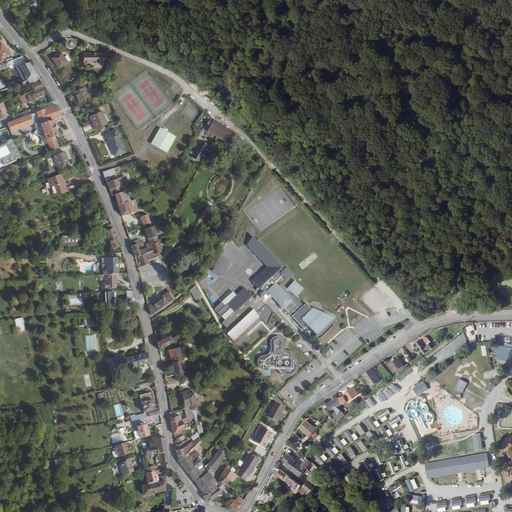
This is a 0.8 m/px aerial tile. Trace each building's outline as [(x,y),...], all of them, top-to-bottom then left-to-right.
[(0,42),(0,60),(9,54),(0,42)] [(62,53),(53,58),(64,74),(73,68),(62,53)] [(85,54),(85,63),(103,64),(103,55),(85,54)] [(18,58),(8,62),(11,69),(21,66),(18,58)] [(30,80),(35,90),(45,86),(30,62),(21,66),(18,67),(22,78),(25,76),(28,81),(30,80)] [(82,89),(73,93),(80,106),(91,100),(86,89),(89,87),(88,85),(87,85),(86,83),(80,86),(82,89)] [(34,99),(46,94),(44,89),(42,89),(41,87),(35,90),(31,91),(32,93),(34,99)] [(8,116),(3,102),(0,102),(0,117),(0,119),(8,116)] [(7,122),(11,131),(40,120),(41,124),(40,124),(46,139),(48,138),(52,150),(61,146),(57,134),(59,134),(53,119),(62,116),(56,104),(34,112),(7,122)] [(90,116),(96,129),(108,124),(102,110),(90,116)] [(225,125),(215,119),(209,130),(218,136),(225,125)] [(40,124),(35,126),(41,142),(46,139),(40,124)] [(225,125),(218,136),(231,143),(237,132),(225,125)] [(167,131),(166,131),(166,129),(162,127),(161,127),(160,128),(158,131),(159,133),(158,134),(157,134),(156,135),(153,139),(154,140),(157,143),(158,143),(159,142),(160,142),(160,144),(166,148),(167,148),(170,144),(170,142),(170,141),(170,140),(171,140),(172,140),(175,136),(175,135),(174,134),(169,131),(168,131),(167,131)] [(117,130),(106,135),(116,157),(126,152),(117,130)] [(7,157),(10,162),(16,159),(12,152),(18,150),(12,138),(6,141),(9,147),(6,148),(9,156),(7,157)] [(210,145),(203,141),(194,156),(201,160),(210,145)] [(65,152),(54,156),(59,168),(63,166),(64,167),(66,167),(66,164),(70,162),(66,151),(65,152)] [(54,156),(48,159),(50,166),(57,164),(54,156)] [(64,180),(61,172),(60,172),(47,178),(48,181),(44,182),(45,187),(64,180)] [(116,175),(106,179),(110,189),(127,182),(124,174),(117,177),(116,175)] [(68,190),(64,180),(45,187),(47,193),(52,191),(53,195),(68,190)] [(130,189),(127,182),(110,189),(112,195),(115,194),(119,205),(130,201),(126,191),(130,189)] [(122,215),(139,209),(135,199),(130,201),(119,205),(122,215)] [(141,215),(144,225),(149,223),(146,215),(144,215),(144,214),(141,214),(141,215)] [(146,229),(151,244),(158,242),(157,241),(159,240),(154,226),(146,229)] [(105,231),(113,248),(121,245),(118,238),(117,238),(115,234),(116,234),(116,232),(115,232),(113,228),(111,229),(110,227),(107,228),(107,230),(105,231)] [(75,248),(75,242),(80,242),(80,235),(63,235),(62,247),(75,248)] [(272,295),(280,289),(276,284),(284,278),(288,281),(294,275),(288,268),(287,269),(283,265),(282,263),(282,262),(277,259),(276,256),(272,253),(270,250),(269,249),(267,247),(264,243),(260,240),(259,242),(254,237),(248,247),(261,261),(264,259),(266,261),(268,259),(270,261),(268,263),(270,266),(267,268),(252,282),(258,289),(257,292),(255,294),(255,295),(261,298),(263,300),(266,300),(272,295)] [(159,242),(151,244),(151,246),(153,250),(149,251),(139,255),(140,258),(142,263),(148,260),(148,259),(161,254),(161,256),(164,255),(165,253),(166,252),(167,250),(168,250),(168,248),(167,246),(166,245),(165,243),(164,243),(160,244),(159,242)] [(149,251),(148,247),(140,250),(137,243),(132,245),(135,256),(136,256),(138,255),(139,255),(149,251)] [(139,255),(138,255),(142,265),(149,262),(148,260),(142,263),(140,258),(139,255)] [(115,273),(119,273),(118,266),(120,266),(119,262),(118,262),(118,257),(116,256),(111,256),(110,256),(100,257),(101,261),(102,262),(104,263),(104,264),(104,265),(104,266),(103,267),(101,269),(101,274),(104,274),(113,273),(115,273)] [(264,259),(261,261),(267,268),(270,266),(268,263),(270,261),(268,259),(266,261),(264,259)] [(225,268),(221,277),(236,286),(237,284),(238,282),(241,276),(225,268)] [(114,287),(113,273),(104,274),(104,282),(102,282),(102,287),(114,287)] [(297,297),(304,289),(295,280),(287,288),(297,297)] [(257,292),(238,282),(237,284),(245,289),(255,294),(257,292)] [(196,285),(191,290),(196,299),(202,295),(196,285)] [(237,296),(227,305),(235,312),(222,323),(230,332),(227,335),(236,345),(263,321),(268,326),(274,314),(266,306),(263,303),(266,300),(263,300),(261,298),(255,295),(253,298),(245,289),(237,296)] [(280,289),(272,295),(285,310),(303,329),(301,331),(307,337),(312,332),(316,336),(314,337),(318,341),(320,339),(321,340),(331,331),(330,330),(334,327),(331,323),(333,321),(327,317),(327,316),(317,310),(315,312),(313,309),(312,310),(307,304),(300,311),(280,289)] [(115,291),(105,291),(106,298),(105,298),(106,306),(108,306),(108,309),(115,308),(115,306),(116,305),(116,301),(135,300),(134,294),(133,294),(132,290),(126,290),(126,296),(115,296),(115,291)] [(170,292),(149,306),(151,313),(151,315),(168,304),(175,298),(170,292)] [(237,296),(234,292),(215,309),(225,321),(235,312),(227,305),(237,296)] [(263,303),(266,306),(273,299),(284,311),(285,310),(272,295),(266,300),(263,303)] [(16,327),(14,318),(4,320),(4,324),(8,323),(9,329),(16,327)] [(169,336),(158,342),(159,349),(168,344),(188,334),(187,331),(175,337),(174,335),(170,337),(169,336)] [(94,354),(94,335),(85,335),(86,354),(94,354)] [(272,347),(269,352),(266,355),(262,356),(259,358),(258,364),(259,367),(262,369),(266,369),(270,368),(273,368),(279,371),(281,374),(284,376),(289,376),(296,373),(298,370),(299,365),(298,362),(296,360),(293,358),(293,355),(293,353),(292,352),(289,351),(286,350),(284,348),(284,344),(283,341),(281,338),(277,336),(273,337),(270,340),(272,347)] [(416,344),(423,355),(434,348),(431,343),(428,344),(427,343),(424,338),(416,344)] [(181,349),(170,352),(173,364),(176,363),(181,362),(184,361),(181,349)] [(506,351),(500,355),(504,360),(509,356),(506,351)] [(120,371),(150,362),(147,353),(109,362),(111,374),(114,373),(120,372),(120,371)] [(388,364),(393,372),(402,366),(397,358),(388,364)] [(176,363),(173,364),(175,375),(183,373),(184,373),(181,362),(176,363)] [(372,370),(364,375),(372,388),(381,382),(372,370)] [(467,383),(459,379),(455,389),(462,393),(467,383)] [(427,385),(424,382),(413,389),(417,396),(429,388),(427,385)] [(345,394),(350,401),(359,395),(355,388),(345,394)] [(187,390),(181,392),(185,408),(191,406),(193,414),(195,420),(198,419),(197,415),(197,406),(193,392),(191,390),(188,391),(187,390)] [(148,413),(156,410),(152,394),(141,396),(145,414),(131,418),(132,422),(149,417),(148,413)] [(344,396),(340,398),(342,403),(339,406),(349,412),(351,410),(343,404),(348,402),(345,396),(344,396)] [(335,408),(335,410),(341,414),(335,421),(339,423),(349,412),(339,406),(342,403),(340,398),(333,402),(335,408)] [(329,404),(327,400),(326,401),(330,412),(335,408),(333,402),(329,404)] [(283,406),(274,401),(266,416),(275,421),(283,406)] [(116,419),(124,418),(122,404),(114,405),(116,419)] [(184,409),(187,418),(191,415),(193,414),(191,406),(185,408),(184,409)] [(149,417),(162,413),(162,412),(161,408),(156,410),(148,413),(149,417)] [(182,421),(182,420),(181,416),(175,417),(174,416),(171,417),(175,434),(185,429),(182,421)] [(373,431),(377,427),(370,417),(365,420),(373,431)] [(307,421),(300,429),(310,437),(316,430),(307,421)] [(358,423),(354,426),(361,435),(365,432),(358,423)] [(140,439),(149,436),(146,425),(137,427),(140,439)] [(271,432),(261,426),(253,440),(264,446),(265,443),(271,432)] [(374,431),(376,436),(382,434),(384,439),(390,437),(385,426),(374,431)] [(351,443),(355,440),(348,430),(343,433),(351,443)] [(480,434),(473,435),(475,450),(482,449),(480,434)] [(332,439),(341,449),(345,445),(337,436),(332,439)] [(156,440),(157,446),(159,454),(167,452),(165,438),(156,440)] [(409,449),(407,444),(403,445),(401,439),(395,441),(400,452),(409,449)] [(363,452),(367,449),(360,440),(356,443),(363,452)] [(130,454),(127,443),(116,445),(119,457),(130,454)] [(324,448),(332,457),(336,453),(328,444),(324,448)] [(142,456),(143,458),(156,454),(156,458),(160,457),(161,462),(162,463),(168,462),(167,452),(159,454),(157,446),(141,450),(142,456)] [(350,446),(346,449),(351,458),(355,456),(350,446)] [(226,453),(221,449),(209,464),(205,467),(206,469),(209,473),(213,472),(215,469),(226,453)] [(388,457),(397,454),(396,449),(386,452),(388,457)] [(321,465),(325,461),(316,452),(312,455),(321,465)] [(376,465),(382,463),(379,452),(374,453),(376,465)] [(248,475),(258,459),(248,453),(239,469),(238,468),(235,473),(239,475),(244,479),(247,474),(248,475)] [(341,453),(336,456),(343,465),(347,462),(341,453)] [(296,473),(302,465),(288,454),(284,460),(288,464),(287,466),(288,467),(287,468),(292,472),(293,471),(296,473)] [(426,464),(428,479),(490,468),(488,454),(426,464)] [(193,465),(199,460),(195,455),(194,455),(188,460),(186,455),(185,456),(180,461),(189,473),(195,468),(193,465)] [(408,467),(406,461),(405,461),(403,455),(398,456),(401,468),(408,467)] [(365,472),(372,469),(366,458),(359,461),(365,472)] [(302,465),(296,473),(297,474),(296,475),(301,478),(302,477),(308,482),(315,475),(315,474),(307,469),(311,463),(308,459),(302,465)] [(122,475),(133,473),(131,460),(122,462),(120,463),(122,475)] [(193,465),(195,468),(201,463),(199,460),(193,465)] [(275,474),(285,481),(289,475),(283,471),(278,469),(281,463),(276,461),(273,468),(278,470),(275,474)] [(399,471),(397,465),(394,466),(392,461),(387,462),(390,473),(399,471)] [(311,465),(317,472),(319,469),(313,462),(311,465)] [(383,477),(386,476),(384,472),(381,473),(379,467),(373,470),(378,481),(383,479),(383,477)] [(209,473),(206,469),(200,474),(195,468),(189,473),(196,482),(209,473)] [(226,468),(222,475),(230,480),(235,483),(239,475),(235,473),(226,468)] [(166,479),(167,475),(158,477),(157,471),(146,474),(149,484),(166,480),(166,479)] [(196,482),(206,496),(219,488),(223,485),(219,479),(214,484),(212,481),(214,479),(209,473),(196,482)] [(219,488),(221,492),(225,489),(230,480),(222,475),(219,479),(223,485),(219,488)] [(289,475),(285,481),(297,490),(301,485),(292,478),(289,475)] [(142,485),(144,496),(155,493),(156,494),(159,494),(159,492),(166,491),(166,481),(158,483),(157,482),(149,484),(142,485)] [(308,482),(304,487),(312,493),(314,492),(312,489),(314,487),(308,482)] [(388,490),(393,498),(399,494),(398,491),(402,489),(399,484),(388,490)] [(206,503),(209,502),(213,499),(215,498),(221,492),(219,488),(206,496),(204,497),(206,503)] [(234,500),(230,507),(236,510),(241,507),(245,500),(238,496),(235,501),(234,500)] [(382,511),(394,505),(391,500),(380,507),(382,511)]
